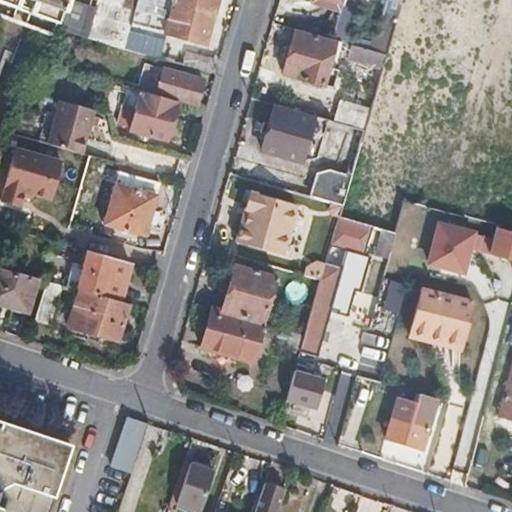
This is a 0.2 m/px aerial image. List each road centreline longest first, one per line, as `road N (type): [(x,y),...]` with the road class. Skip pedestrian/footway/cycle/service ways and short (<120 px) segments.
road 1 (residential): [(262,0),(148,401)]
road 2 (residential): [(148,401),(478,511)]
road 3 (residential): [(66,511),(107,387)]
